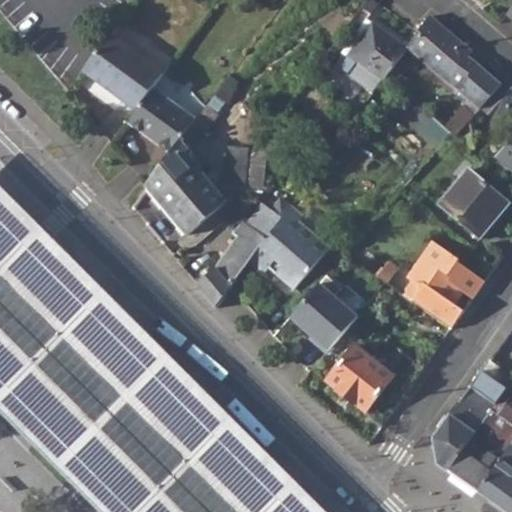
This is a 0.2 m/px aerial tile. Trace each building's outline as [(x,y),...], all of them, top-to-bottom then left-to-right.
[(511,3),(503,16),(511,23),(511,3)] [(405,51),(457,93),(480,111),(501,88),(466,60),(471,54),(429,18),(405,51)] [(340,70),(349,77),(357,67),(380,84),(381,85),(405,51),(371,26),(340,70)] [(82,75),(137,115),(153,93),(164,78),(109,38),(82,75)] [(371,96),(380,84),(357,67),(349,77),(347,79),(371,96)] [(128,127),(172,159),(191,133),(197,126),(153,93),(137,115),(128,127)] [(449,99),(430,121),(447,136),(452,141),(475,117),(449,99)] [(405,121),(436,148),(444,139),(447,136),(430,121),(416,108),(405,121)] [(207,151),(191,133),(172,159),(148,191),(188,239),(226,206),(197,172),(201,169),(194,161),(207,151)] [(511,138),(492,161),(511,178),(511,138)] [(227,190),(245,192),(246,188),(249,161),(250,152),(231,150),(227,190)] [(249,161),(246,188),(264,190),(267,164),(249,161)] [(438,209),(478,241),(507,206),(466,173),(438,209)] [(325,511),(50,235),(0,185),(0,407),(104,511),(325,511)] [(196,287),(217,311),(230,292),(251,264),(281,222),(261,208),(245,230),(243,227),(237,231),(232,238),(236,241),(213,272),(196,287)] [(268,272),(293,293),(328,251),(297,224),(301,220),(290,210),(281,222),(251,264),(263,276),(268,272)] [(448,330),(461,312),(450,305),(459,293),(469,300),(482,283),(455,263),(456,261),(430,242),(405,278),(411,283),(401,297),(448,330)] [(340,290),(325,278),(289,320),(301,330),(314,342),(312,344),(325,356),(356,318),(333,298),(340,290)] [(314,342),(301,330),(299,333),(312,344),(314,342)] [(325,384),(364,415),(392,380),(355,350),(325,384)] [(440,462),(451,470),(487,419),(505,394),(508,388),(484,371),(469,392),(464,398),(436,438),(440,462)] [(451,470),(482,491),(511,447),(511,406),(505,402),(509,397),(505,394),(487,419),(451,470)] [(511,511),(511,447),(482,491),(511,511)]
